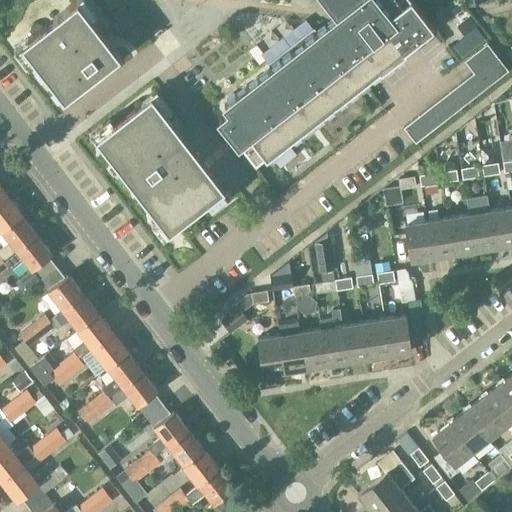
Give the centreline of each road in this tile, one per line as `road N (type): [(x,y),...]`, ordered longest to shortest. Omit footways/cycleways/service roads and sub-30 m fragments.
road 1 (residential): [(293,499),(0,120)]
road 2 (residential): [(293,499),(511,327)]
